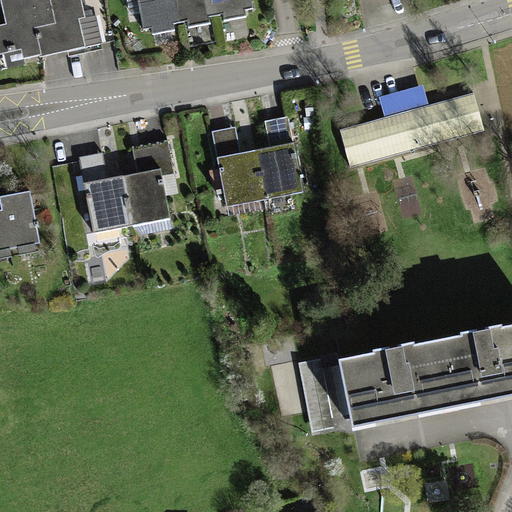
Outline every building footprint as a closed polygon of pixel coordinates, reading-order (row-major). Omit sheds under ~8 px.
[(59,0),(10,0),(18,33),(0,38),(9,75),(63,63),(56,33),(67,30),(59,0)] [(56,33),(63,63),(109,52),(95,0),(59,0),(67,30),(56,33)] [(183,27),(176,0),(138,0),(145,35),(183,27)] [(220,20),(215,0),(176,0),(183,27),(220,20)] [(257,12),(254,0),(215,0),(220,20),(257,12)] [(302,126),(227,143),(243,214),(318,197),(302,126)] [(176,145),(86,161),(102,244),(191,228),(176,145)] [(38,183),(0,191),(0,263),(53,251),(38,183)] [(511,421),(511,329),(349,359),(365,449),(511,421)]
